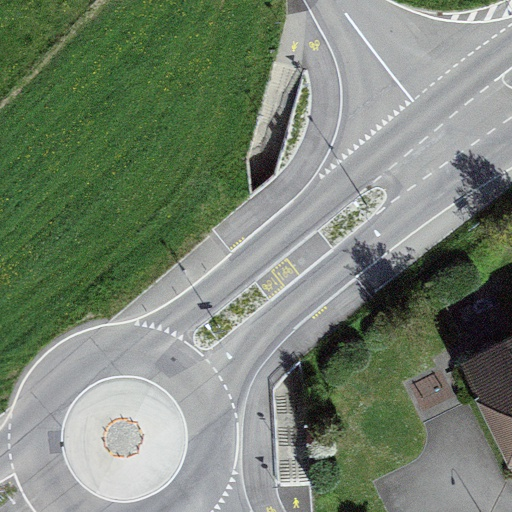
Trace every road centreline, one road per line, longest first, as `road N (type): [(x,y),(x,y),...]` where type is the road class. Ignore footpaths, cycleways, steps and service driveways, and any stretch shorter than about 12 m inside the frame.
road 1 (primary): [(412,111),(220,285),(125,354)]
road 2 (primary): [(198,412),(313,299),(463,181)]
road 3 (tertiary): [(412,111),(331,0)]
road 4 (primary): [(511,38),(412,111)]
